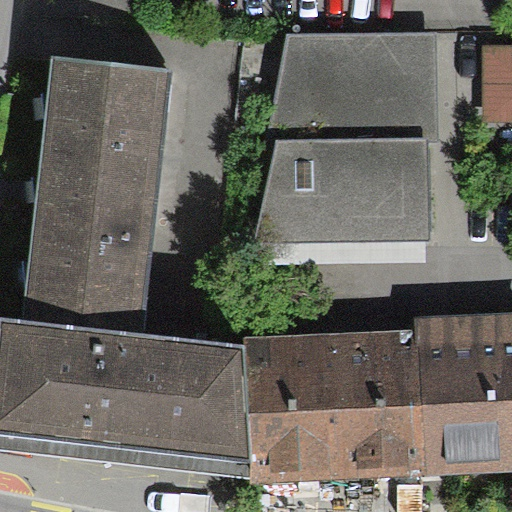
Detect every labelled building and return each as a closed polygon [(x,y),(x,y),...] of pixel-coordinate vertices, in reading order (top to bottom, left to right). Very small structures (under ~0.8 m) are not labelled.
[(431,40),(281,40),(248,253),(436,253),(431,40)] [(511,40),(486,41),(489,129),(511,128),(511,40)] [(175,91),(56,82),(34,352),(153,362),(175,91)] [(511,318),(422,322),(423,353),(428,489),(511,486),(511,318)] [(0,396),(0,460),(255,494),(255,407),(254,371),(153,362),(34,352),(2,349),(0,396)] [(348,493),(428,489),(423,353),(343,356),(348,493)] [(255,494),(348,493),(343,356),(271,356),(255,407),(255,494)]
